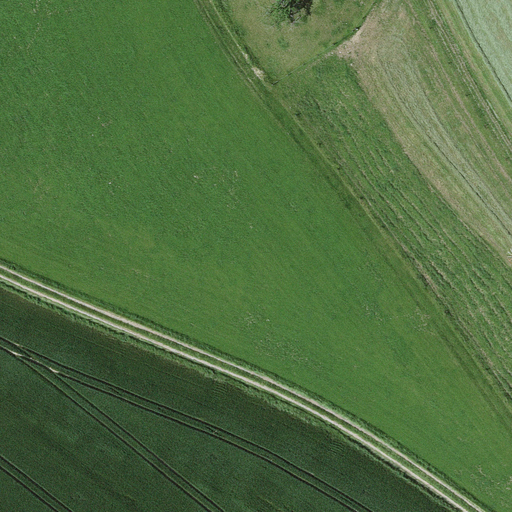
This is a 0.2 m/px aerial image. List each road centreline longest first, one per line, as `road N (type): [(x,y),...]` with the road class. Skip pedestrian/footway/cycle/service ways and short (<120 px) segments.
road 1 (track): [(0,275),(270,390),(339,425),(468,511)]
road 2 (track): [(428,0),(511,150)]
